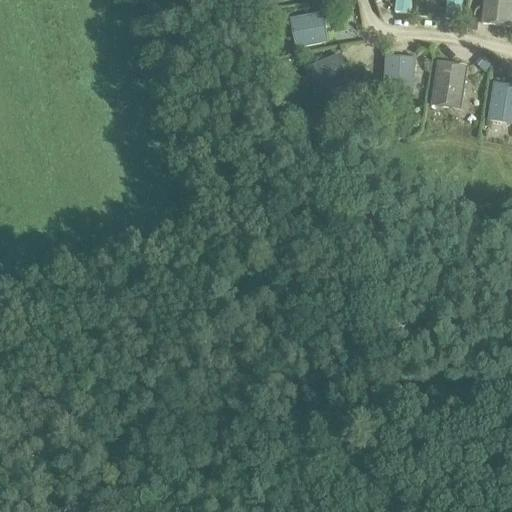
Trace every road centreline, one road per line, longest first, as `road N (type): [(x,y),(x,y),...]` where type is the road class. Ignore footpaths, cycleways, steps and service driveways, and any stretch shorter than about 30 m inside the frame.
road 1 (track): [(383,33),(374,43),(370,115),(340,130),(332,168),(403,394)]
road 2 (track): [(371,0),(390,42),(465,37),(511,49)]
